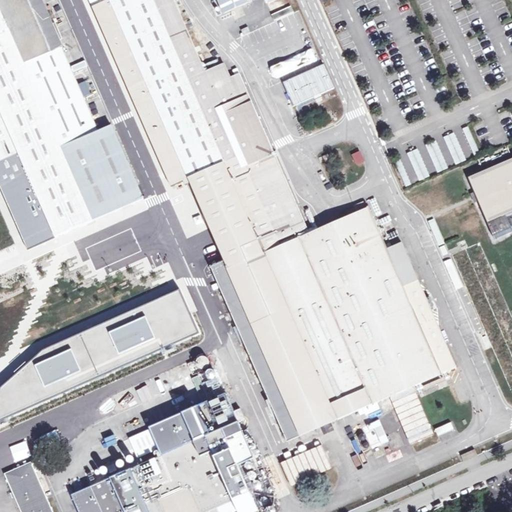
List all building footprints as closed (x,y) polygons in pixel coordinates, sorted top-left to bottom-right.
[(56,0),(0,0),(0,186),(28,250),(142,199),(110,127),(97,132),(60,49),(62,48),(55,32),(68,27),(56,0)] [(287,440),(390,396),(411,444),(432,435),(411,387),(457,367),(421,284),(406,290),(388,249),(370,208),(280,246),(260,200),(279,192),(242,106),(239,101),(248,97),(238,74),(230,78),(224,64),(204,72),(173,0),(90,0),(171,186),(183,181),(184,186),(191,183),(225,261),(212,267),(287,440)] [(217,0),(224,13),(247,3),(245,0),(217,0)] [(299,13),(285,18),(290,32),(304,26),(299,13)] [(282,53),(270,58),(278,78),(291,73),(282,53)] [(73,69),(76,75),(89,69),(86,63),(73,69)] [(323,63),(283,82),(294,108),(335,89),(323,63)] [(86,82),(80,84),(85,94),(90,92),(86,82)] [(250,103),(248,97),(239,101),(242,106),(250,103)] [(511,158),(469,177),(493,233),(510,226),(504,210),(511,206),(511,158)] [(113,242),(56,263),(62,278),(118,257),(113,242)] [(402,243),(388,249),(406,290),(420,284),(402,243)] [(511,317),(484,244),(453,256),(484,336),(481,337),(486,350),(492,348),(511,399),(511,398),(511,317)] [(54,266),(39,272),(44,286),(59,281),(54,266)] [(7,291),(18,287),(13,273),(1,277),(7,291)] [(0,422),(199,333),(179,290),(80,333),(64,340),(53,347),(41,353),(26,366),(16,375),(6,385),(0,392),(0,422)] [(461,385),(455,388),(462,403),(468,400),(461,385)] [(236,464),(253,457),(238,423),(244,420),(240,410),(234,413),(226,395),(193,409),(151,426),(160,456),(71,496),(78,511),(233,511),(239,509),(243,511),(253,511),(255,511),(256,507),(236,464)] [(378,420),(367,425),(362,427),(372,449),(388,442),(378,420)] [(438,436),(455,429),(452,422),(435,429),(438,436)] [(119,441),(125,439),(121,428),(115,430),(119,441)] [(419,441),(420,447),(437,442),(435,436),(419,441)] [(291,485),(330,468),(322,447),(282,464),(291,485)] [(53,511),(32,462),(6,474),(16,498),(21,511),(53,511)]
